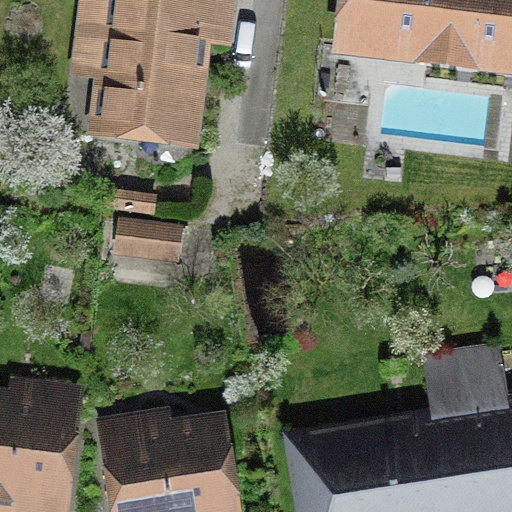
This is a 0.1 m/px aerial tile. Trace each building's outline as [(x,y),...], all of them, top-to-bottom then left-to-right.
[(112,42),(101,126),(186,136),(201,11),(229,14),(230,0),(84,0),(80,38),(112,42)] [(511,67),(511,0),(347,0),(342,47),(511,67)] [(511,511),(511,397),(284,434),(296,511),(511,511)] [(56,505),(67,413),(0,404),(0,511),(19,511),(32,502),(56,505)] [(226,511),(214,429),(113,444),(123,511),(226,511)]
